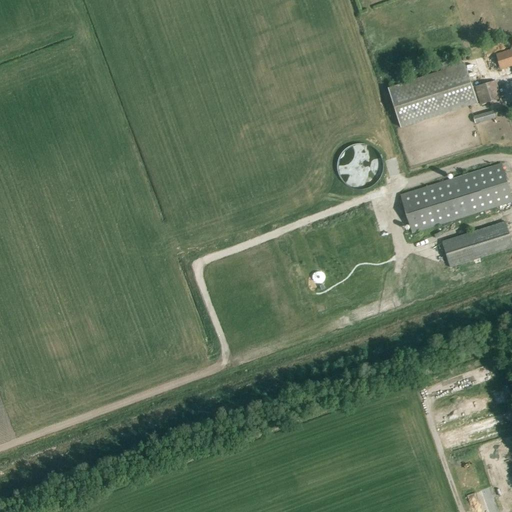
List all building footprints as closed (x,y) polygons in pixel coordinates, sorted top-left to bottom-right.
[(511,49),(496,55),(500,70),(511,66),(511,49)] [(440,73),(398,86),(387,90),(400,130),(477,105),(471,85),(465,65),(462,66),(460,59),(438,66),(440,73)] [(495,82),(475,88),(481,105),(501,99),(495,82)] [(473,118),(475,125),(495,120),(493,112),(473,118)] [(355,191),(361,191),(368,190),(373,187),(378,183),(381,177),(382,171),(382,165),(380,159),(376,154),(371,149),(365,147),(359,146),(352,148),(347,150),(342,155),(339,160),(337,167),(337,173),(340,180),(344,185),(349,189),(355,191)] [(511,198),(502,165),(400,196),(412,234),(511,202),(511,198)] [(511,244),(505,223),(442,242),(450,268),(511,248),(511,244)]
